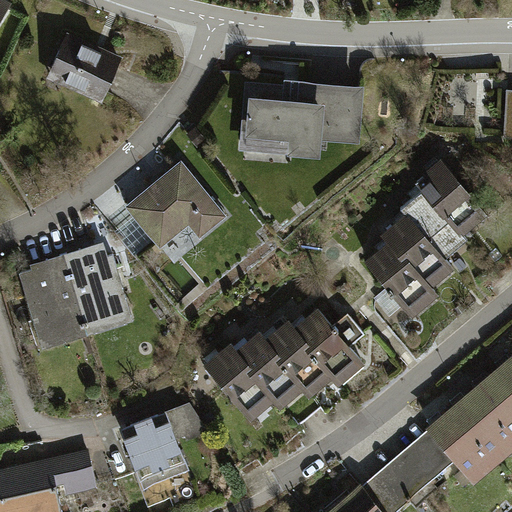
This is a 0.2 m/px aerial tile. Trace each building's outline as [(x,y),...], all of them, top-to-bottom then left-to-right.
[(0,0),(0,24),(16,0),(15,0),(0,0)] [(127,55),(70,30),(50,76),(107,101),(127,55)] [(368,141),(371,82),(304,79),(305,62),(251,59),(247,150),(328,154),(328,139),(368,141)] [(205,139),(196,127),(187,133),(197,145),(205,139)] [(496,212),(442,150),(416,172),(427,186),(381,226),(388,234),(364,254),(416,314),(445,290),(437,280),(459,261),(451,251),(496,212)] [(202,232),(232,209),(187,153),(128,200),(162,243),(192,219),(202,232)] [(87,246),(22,267),(48,345),(141,315),(122,256),(93,265),(87,246)] [(239,330),(210,355),(259,413),(283,394),(290,402),(311,384),(318,392),(338,375),(344,382),(371,359),(323,302),(303,319),(296,311),(274,330),(267,321),(246,338),(239,330)] [(455,462),(473,483),(511,450),(511,351),(424,426),(428,430),(455,462)] [(199,397),(128,424),(148,475),(194,457),(187,439),(212,429),(199,397)] [(428,430),(364,485),(387,511),(395,511),(455,462),(428,430)] [(0,464),(0,511),(70,511),(66,491),(103,483),(94,444),(0,464)] [(387,511),(364,485),(361,481),(325,511),(316,511),(314,509),(310,511),(387,511)]
